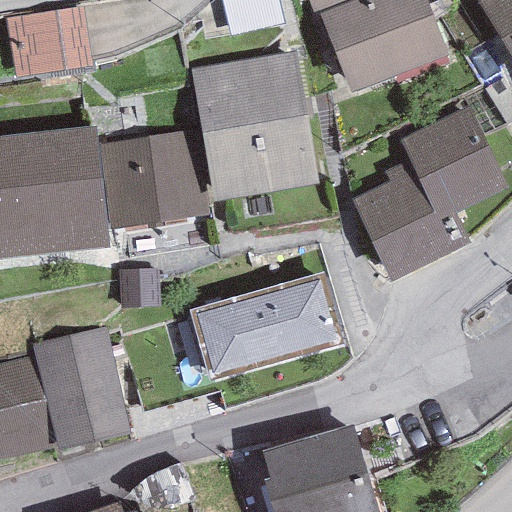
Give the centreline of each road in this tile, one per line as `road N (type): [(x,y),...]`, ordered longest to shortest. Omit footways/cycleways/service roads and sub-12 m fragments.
road 1 (residential): [(34,489),(318,408),(353,394),(400,357)]
road 2 (residential): [(400,357),(511,240)]
